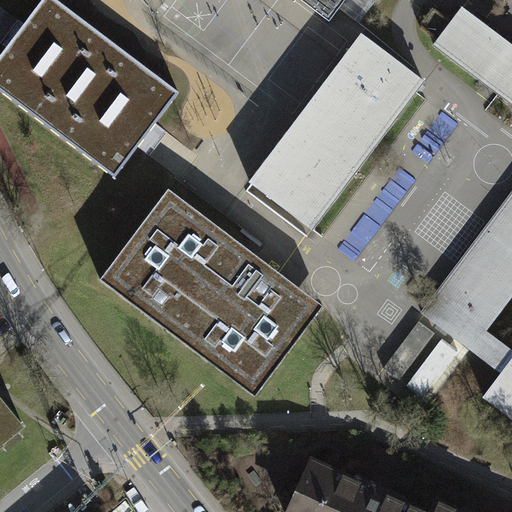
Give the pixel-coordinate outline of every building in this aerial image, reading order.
[(178,92),(54,0),(43,0),(37,9),(24,25),(16,37),(7,48),(0,57),(0,91),(114,177),(137,146),(146,134),(155,122),(178,92)] [(300,0),(329,22),(340,8),(360,24),(378,0),(300,0)] [(435,10),(433,9),(433,10),(421,25),(421,29),(438,42),(452,23),(443,16),(435,10)] [(438,42),(435,46),(484,83),(492,88),(499,94),(511,103),(511,46),(463,9),(452,23),(438,42)] [(7,48),(24,25),(19,21),(1,44),(7,48)] [(340,65),(251,182),(252,183),(255,186),(312,229),(416,92),(420,87),(423,82),(362,36),(340,65)] [(168,132),(155,122),(137,146),(148,155),(150,156),(168,132)] [(256,257),(167,191),(100,280),(254,394),(321,305),(306,294),(273,269),(256,257)] [(511,197),(423,315),(432,322),(460,285),(511,216),(511,197)] [(485,398),(511,418),(511,216),(460,285),(432,322),(470,350),(496,370),(499,372),(502,375),(485,398)] [(436,334),(420,322),(384,368),(400,381),(436,334)] [(459,352),(443,340),(407,386),(424,399),(459,352)] [(0,453),(7,447),(10,451),(23,439),(20,436),(25,431),(0,400),(0,453)] [(425,511),(368,488),(307,461),(285,511),(425,511)] [(461,511),(433,500),(427,511),(461,511)]
